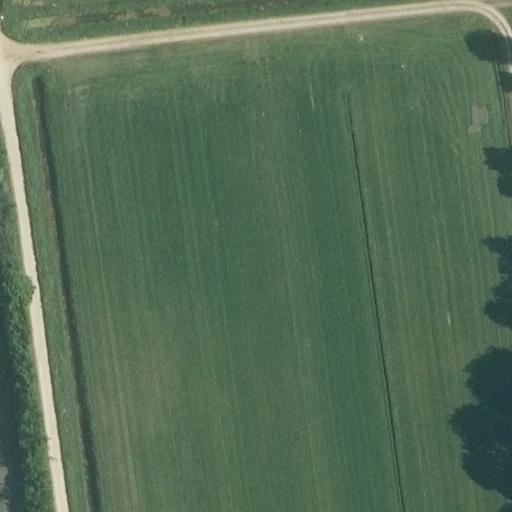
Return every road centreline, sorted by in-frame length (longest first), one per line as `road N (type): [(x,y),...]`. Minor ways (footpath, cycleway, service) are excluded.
road 1 (track): [(0,48),(511,0)]
road 2 (track): [(62,511),(0,61)]
